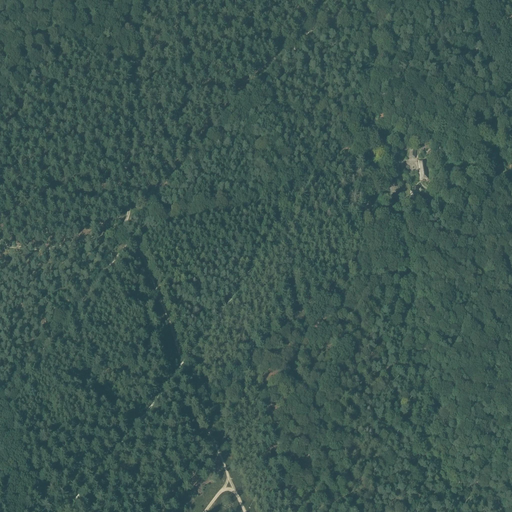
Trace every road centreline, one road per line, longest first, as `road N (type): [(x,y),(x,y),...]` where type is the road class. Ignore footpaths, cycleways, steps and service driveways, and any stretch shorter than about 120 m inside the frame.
road 1 (track): [(130,223),(140,0)]
road 2 (track): [(0,403),(131,239)]
road 3 (track): [(234,492),(181,363)]
road 4 (track): [(181,363),(131,239)]
